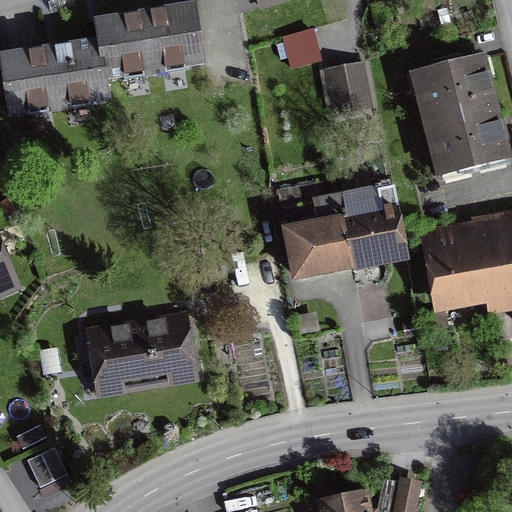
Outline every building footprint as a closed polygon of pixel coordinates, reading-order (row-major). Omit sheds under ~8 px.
[(256,0),(260,12),(298,0),(256,0)] [(436,11),(433,0),(429,0),(421,2),(423,14),(436,11)] [(104,81),(202,65),(193,6),(148,13),(149,17),(144,18),(140,18),(139,14),(93,22),(97,41),(53,48),(53,52),(50,53),(44,54),(43,50),(0,56),(0,65),(8,116),(107,100),(104,81)] [(412,75),(438,177),(507,160),(481,58),(412,75)] [(365,97),(359,66),(326,72),(333,104),(365,97)] [(351,267),(342,221),(346,220),(342,198),(323,202),(320,184),(279,192),(283,209),(282,210),(294,277),(351,267)] [(381,213),(346,220),(342,221),(351,267),(404,256),(392,189),(377,192),(381,213)] [(438,306),(511,291),(511,213),(471,221),(472,225),(424,234),(438,306)] [(0,277),(7,275),(0,258),(0,249),(14,243),(6,225),(0,227),(0,277)] [(133,328),(91,334),(101,394),(190,379),(180,320),(161,323),(158,326),(157,329),(139,332),(137,329),(133,328)] [(65,478),(54,453),(29,464),(41,490),(65,478)] [(401,484),(400,489),(395,511),(410,511),(416,487),(401,484)] [(367,511),(364,494),(348,498),(343,495),(336,496),(333,501),(317,504),(318,511),(367,511)]
